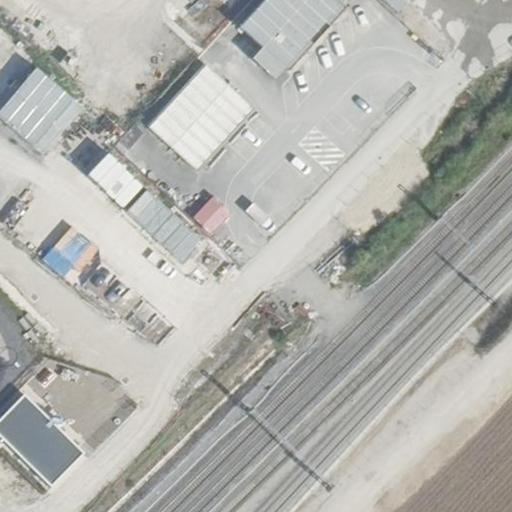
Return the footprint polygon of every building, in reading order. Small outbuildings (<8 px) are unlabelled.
[(36,0),(17,0),(4,17),(46,50),(67,25),(36,0)] [(260,0),(238,24),(261,47),(253,56),(275,78),(350,0),(260,0)] [(37,64),(0,107),(0,117),(43,154),(85,105),(37,64)] [(169,143),(187,124),(166,104),(148,123),(169,143)] [(108,151),(87,173),(170,252),(191,229),(108,151)]
